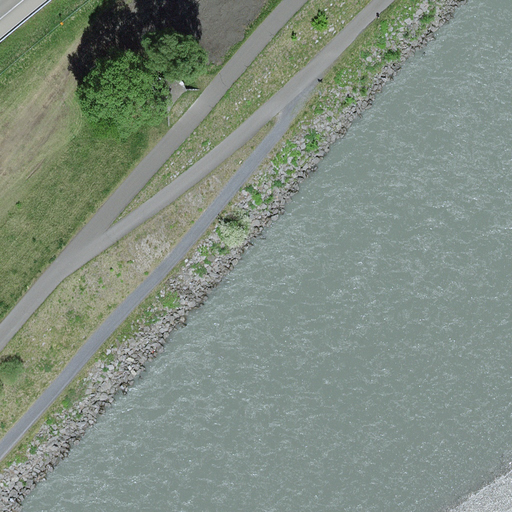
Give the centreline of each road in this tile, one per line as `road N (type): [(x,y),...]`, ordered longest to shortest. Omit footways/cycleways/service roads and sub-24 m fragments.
road 1 (track): [(0,456),(266,146),(307,78)]
road 2 (track): [(51,279),(177,193),(384,0)]
road 3 (track): [(299,0),(51,279)]
